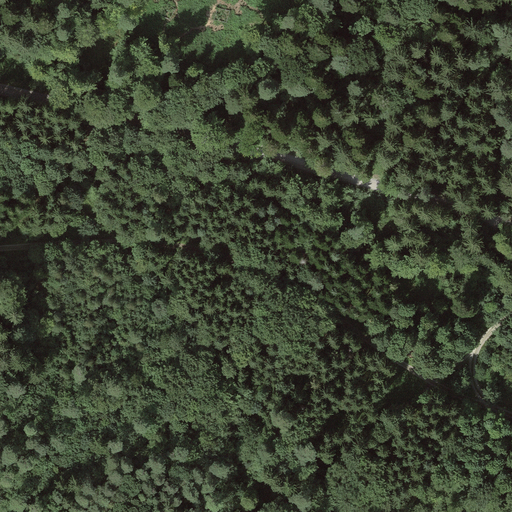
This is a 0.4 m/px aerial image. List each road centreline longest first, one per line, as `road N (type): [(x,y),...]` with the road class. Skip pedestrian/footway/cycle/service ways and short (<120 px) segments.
road 1 (track): [(511,415),(427,378),(292,275),(167,242),(0,249)]
road 2 (unclassified): [(0,89),(287,158),(511,227)]
road 3 (track): [(72,169),(91,209),(213,351),(239,420),(245,511)]
road 4 (track): [(0,237),(72,169),(102,111)]
